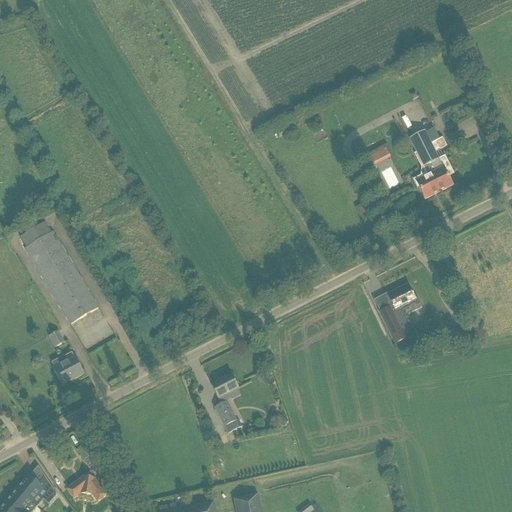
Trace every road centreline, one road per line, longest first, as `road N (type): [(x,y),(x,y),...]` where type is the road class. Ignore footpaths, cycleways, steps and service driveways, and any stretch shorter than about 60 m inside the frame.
road 1 (unclassified): [(0,458),(511,193)]
road 2 (track): [(336,282),(167,0)]
